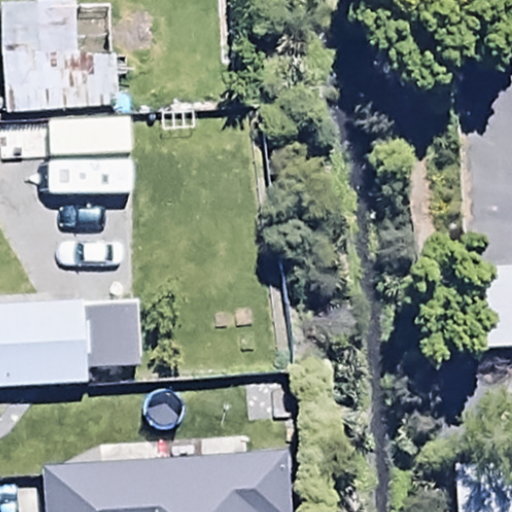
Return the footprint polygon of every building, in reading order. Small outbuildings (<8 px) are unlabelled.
[(109,4),(0,9),(0,90),(1,117),(115,111),(109,4)] [(238,168),(153,168),(152,216),(238,216),(238,168)] [(78,292),(0,298),(0,392),(82,386),(81,370),(135,366),(129,300),(79,303),(78,292)] [(280,511),(279,465),(38,473),(38,511),(280,511)] [(511,511),(511,495),(455,500),(455,511),(511,511)]
